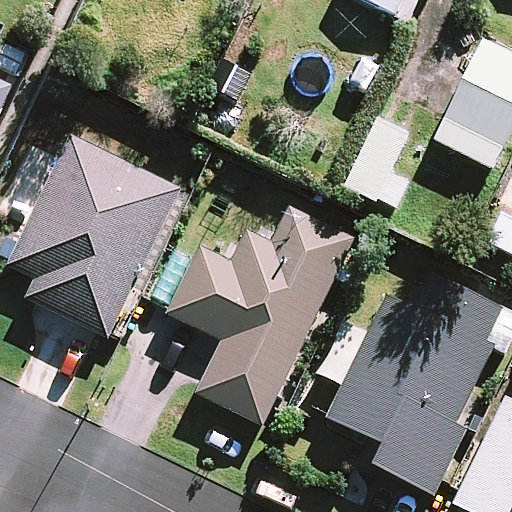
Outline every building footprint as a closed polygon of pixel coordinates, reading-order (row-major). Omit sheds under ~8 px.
[(416,0),(360,0),(404,24),(416,0)] [(511,123),(511,57),(483,43),(433,142),(489,170),(511,123)] [(122,115),(73,92),(61,116),(111,140),(122,115)] [(202,92),(189,117),(226,136),(239,110),(202,92)] [(177,194),(71,141),(59,165),(30,151),(0,210),(0,212),(30,227),(9,269),(35,282),(26,300),(103,339),(177,194)] [(374,141),(360,170),(397,187),(410,158),(374,141)] [(352,242),(289,211),(272,244),(246,230),(228,266),(199,251),(166,316),(221,343),(195,395),(259,427),(352,242)] [(511,339),(511,315),(420,271),(403,305),(388,298),(368,337),(344,325),(319,376),(342,387),(326,419),(381,446),(371,467),(430,497),(465,425),(455,420),(492,343),(507,350),(511,339)] [(511,511),(511,405),(502,401),(453,507),(463,511),(511,511)]
